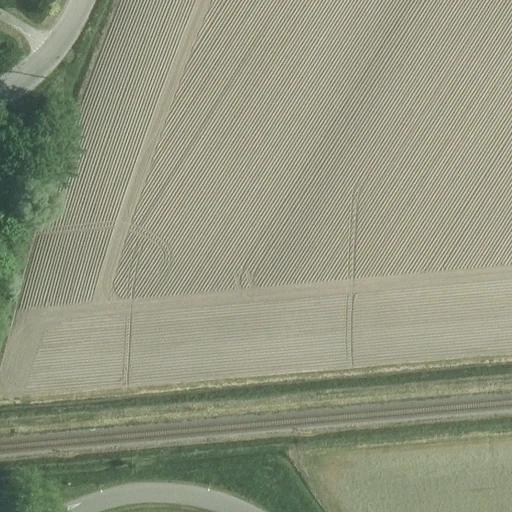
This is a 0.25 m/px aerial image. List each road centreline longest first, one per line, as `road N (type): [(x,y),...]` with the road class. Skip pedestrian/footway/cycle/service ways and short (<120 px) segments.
road 1 (unclassified): [(244,511),(178,491),(128,490),(79,511)]
road 2 (tertiary): [(0,94),(52,49),(80,0)]
